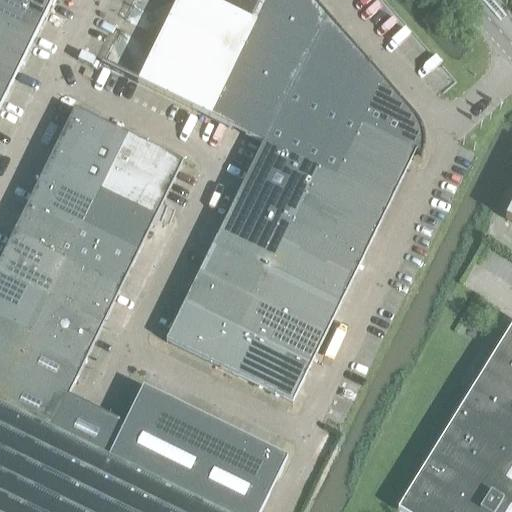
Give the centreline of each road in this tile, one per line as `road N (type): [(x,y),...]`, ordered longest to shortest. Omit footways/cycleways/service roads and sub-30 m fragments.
road 1 (unclassified): [(307,442),(123,351),(215,158),(54,76)]
road 2 (unclassified): [(307,442),(445,157),(445,117)]
road 3 (unclassified): [(445,117),(337,0)]
road 4 (unclassified): [(0,187),(54,76)]
